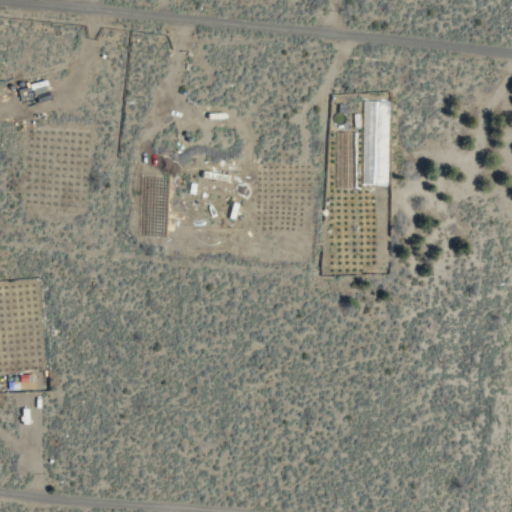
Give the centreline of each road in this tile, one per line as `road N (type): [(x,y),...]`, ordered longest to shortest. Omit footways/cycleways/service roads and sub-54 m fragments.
road 1 (residential): [(0,1),(511,54)]
road 2 (residential): [(0,493),(198,511)]
